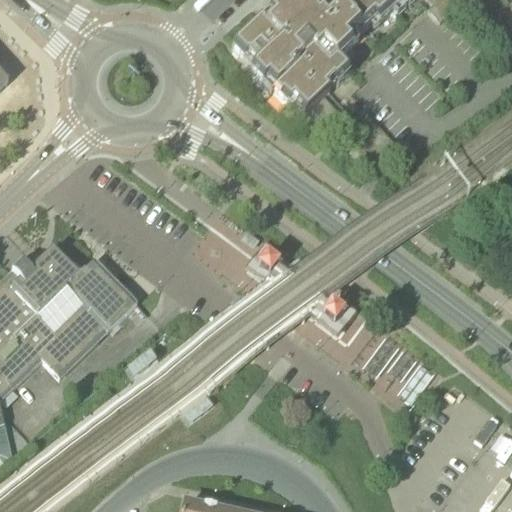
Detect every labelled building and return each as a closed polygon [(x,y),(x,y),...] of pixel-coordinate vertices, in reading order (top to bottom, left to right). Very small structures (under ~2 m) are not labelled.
[(451,17),(458,10),(448,0),(302,0),(301,1),(300,0),(295,0),(282,12),(287,17),(277,27),(269,18),(231,55),(243,67),(247,64),(256,73),(249,80),(261,93),(265,89),(286,112),(290,109),(303,122),(311,115),(333,138),(345,126),(323,103),(329,98),(325,94),(332,87),(336,91),(349,79),(337,67),(352,54),(348,50),(374,25),(378,29),(383,24),(392,16),(397,21),(418,0),(422,0),(432,10),(427,16),(439,28),(451,17)] [(339,139),(372,173),(372,174),(396,151),(363,116),(339,139)] [(28,262),(0,288),(0,405),(6,412),(19,400),(14,394),(42,366),(60,384),(136,311),(94,267),(84,276),(58,249),(36,270),(28,262)] [(256,277),(270,287),(279,273),(265,263),(256,277)] [(331,312),(320,326),(334,337),(345,323),(331,312)]
